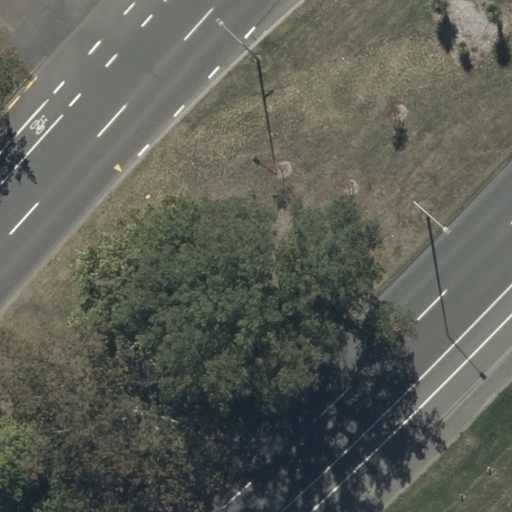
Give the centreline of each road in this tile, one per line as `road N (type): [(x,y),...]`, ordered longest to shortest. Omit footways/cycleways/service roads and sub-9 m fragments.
road 1 (primary): [(511,223),(215,511)]
road 2 (primary): [(0,245),(145,87)]
road 3 (residential): [(145,87),(47,0)]
